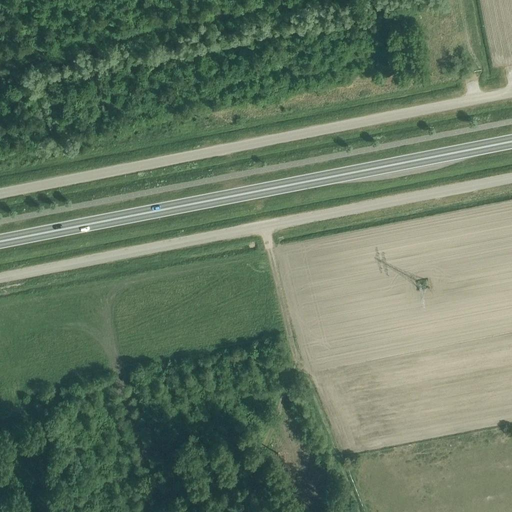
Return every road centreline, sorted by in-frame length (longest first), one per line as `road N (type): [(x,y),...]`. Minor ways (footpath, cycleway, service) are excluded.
road 1 (unclassified): [(0,193),(511,92)]
road 2 (unclassified): [(0,278),(511,178)]
road 3 (trunk): [(0,237),(511,139)]
